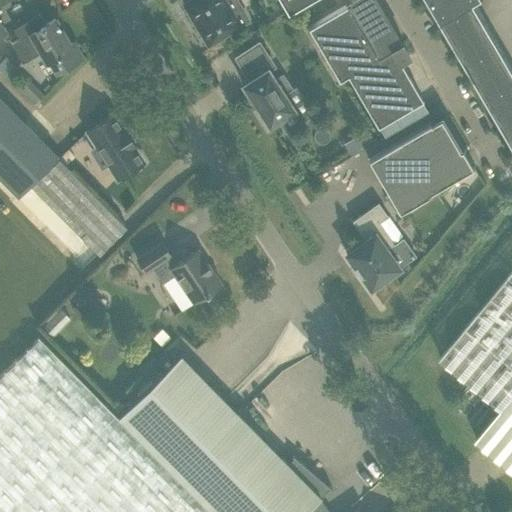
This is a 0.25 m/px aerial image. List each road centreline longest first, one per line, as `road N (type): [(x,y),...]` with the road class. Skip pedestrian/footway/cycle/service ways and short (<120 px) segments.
road 1 (unclassified): [(463,511),(291,273),(117,0)]
road 2 (unclassified): [(401,0),(496,165)]
